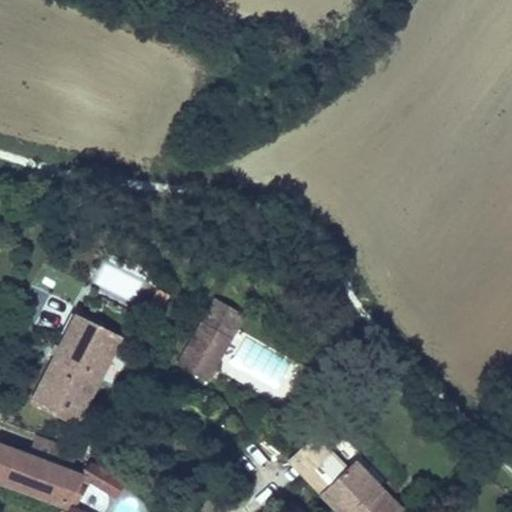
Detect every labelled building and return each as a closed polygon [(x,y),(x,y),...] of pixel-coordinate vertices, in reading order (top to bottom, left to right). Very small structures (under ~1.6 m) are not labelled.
[(230,340),(242,319),(216,304),(204,326),(230,340)] [(122,335),(79,312),(33,399),(77,422),(122,335)] [(206,384),(230,340),(204,326),(180,369),(206,384)] [(337,443),(322,425),(296,449),(327,483),(334,476),(319,459),(337,443)] [(80,511),(75,509),(89,481),(103,487),(109,477),(89,466),(83,477),(7,438),(0,451),(0,469),(66,505),(61,511),(80,511)] [(399,511),(408,505),(360,453),(353,460),(337,443),(319,459),(334,476),(327,483),(352,511),(399,511)] [(118,496),(123,484),(109,477),(103,487),(103,488),(118,496)]
